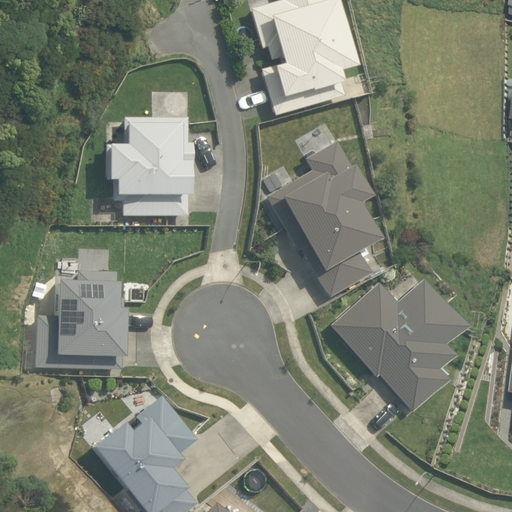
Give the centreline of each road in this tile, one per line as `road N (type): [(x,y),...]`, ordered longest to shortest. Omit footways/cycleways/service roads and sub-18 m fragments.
road 1 (unknown): [(236,319),(222,297),(245,251),(255,134),(233,36),(207,0)]
road 2 (residential): [(236,319),(369,475),(415,511)]
